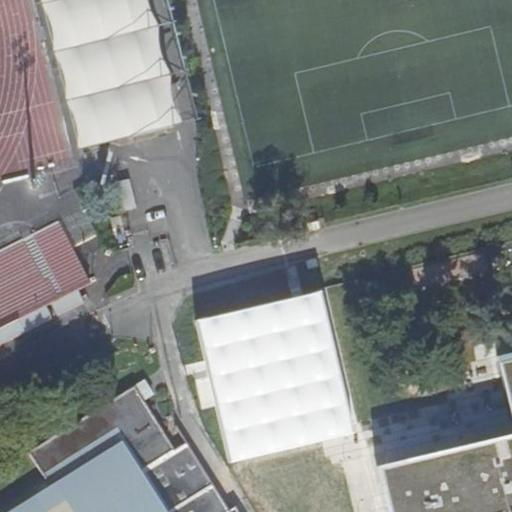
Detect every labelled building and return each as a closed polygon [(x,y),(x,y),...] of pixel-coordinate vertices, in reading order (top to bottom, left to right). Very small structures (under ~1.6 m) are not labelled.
[(44,0),(84,155),(173,132),(139,0),(44,0)] [(0,333),(94,284),(56,222),(0,250),(0,333)] [(203,367),(226,466),(337,440),(352,437),(318,291),(298,295),(193,319),(203,367)] [(511,511),(511,352),(495,357),(511,428),(511,437),(403,463),(385,468),(395,511),(511,511)] [(197,471),(191,461),(182,446),(172,452),(141,402),(149,397),(144,389),(141,384),(27,455),(44,481),(0,508),(0,511),(237,511),(233,506),(226,510),(223,511),(215,498),(197,471)]
